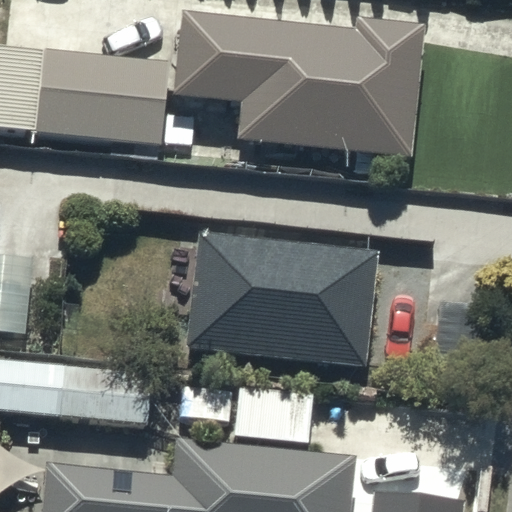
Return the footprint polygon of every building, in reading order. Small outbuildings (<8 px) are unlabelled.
[(357,29),(182,14),(175,99),(244,105),(240,142),(360,153),(358,171),(379,173),(381,154),(415,157),(427,22),(358,16),(357,29)] [(0,44),(0,126),(38,130),(37,136),(164,149),(173,63),(0,44)] [(186,350),(368,370),(384,252),(199,232),(186,350)] [(28,295),(14,295),(13,324),(53,325),(54,296),(52,296),(53,265),(29,264),(28,295)] [(0,411),(152,424),(156,374),(0,360),(0,411)] [(52,465),(46,511),(353,511),(360,457),(177,439),(173,477),(52,465)] [(461,511),(462,501),(375,492),(372,511),(461,511)]
